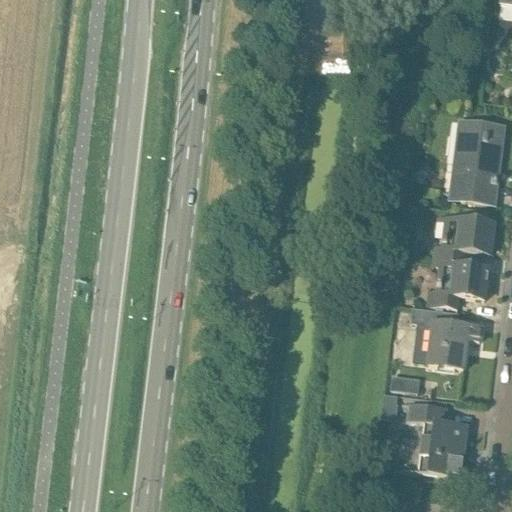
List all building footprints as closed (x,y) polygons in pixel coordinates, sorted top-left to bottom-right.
[(511,0),(499,0),(499,8),(511,9),(511,0)] [(493,209),(502,131),(459,125),(450,198),(468,200),(467,205),(493,209)] [(489,258),(493,228),(446,222),(443,250),(434,249),(432,270),(440,271),(438,296),(429,295),(427,310),(457,313),(458,300),(484,303),(487,273),(462,271),(464,256),(489,258)] [(409,326),(409,328),(419,330),(428,331),(423,371),(463,376),(466,346),(479,347),(481,332),(456,329),(457,318),(421,313),(411,312),(411,313),(409,326)] [(390,381),(388,395),(405,396),(406,382),(390,381)] [(382,399),(381,408),(395,409),(396,401),(382,399)] [(458,483),(465,432),(443,429),(445,414),(407,409),(404,426),(422,428),(416,477),(425,478),(425,479),(458,483)]
